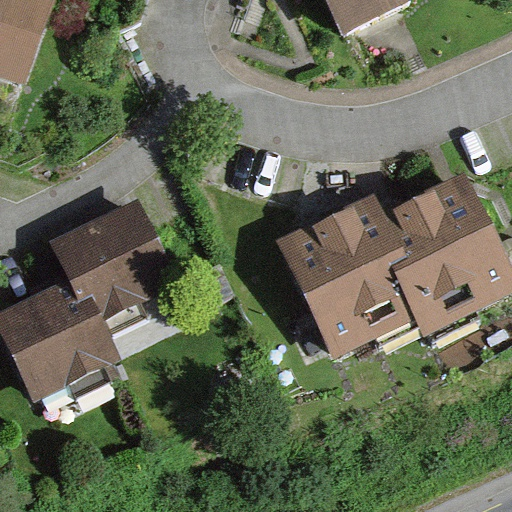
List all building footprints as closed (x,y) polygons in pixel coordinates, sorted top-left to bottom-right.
[(0,0),(0,84),(17,91),(48,12),(15,0),(0,0)] [(330,0),(347,36),(413,6),(414,0),(330,0)] [(365,213),(269,257),(320,367),(401,330),(410,350),(507,305),(455,194),(373,231),(365,213)] [(167,293),(134,219),(50,257),(71,302),(83,330),(167,293)] [(83,330),(71,302),(0,333),(0,346),(30,413),(105,379),(83,330)] [(121,359),(160,347),(152,323),(113,335),(121,359)]
